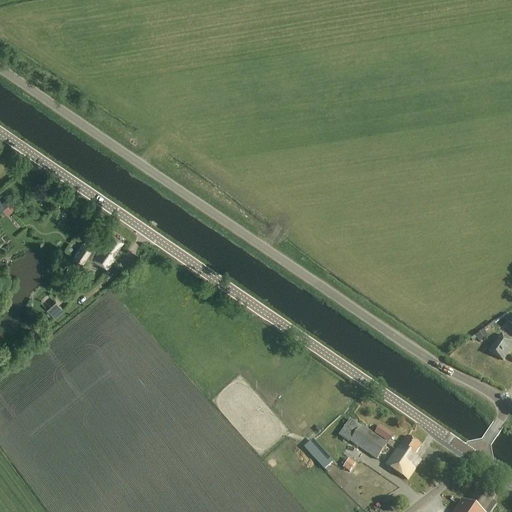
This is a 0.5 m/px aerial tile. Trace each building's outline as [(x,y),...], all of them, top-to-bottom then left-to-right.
[(66,203),(71,197),(68,194),(71,191),(58,177),(50,186),(66,203)] [(10,213),(2,203),(0,204),(0,211),(1,211),(6,217),(10,213)] [(113,256),(124,240),(111,232),(97,251),(84,242),(74,256),(83,262),(86,257),(92,260),(92,259),(107,269),(115,257),(113,256)] [(150,241),(143,252),(175,271),(181,259),(150,241)] [(48,322),(63,309),(57,302),(42,315),(48,322)] [(511,334),(511,319),(509,318),(503,329),(511,334)] [(483,330),(474,337),(476,338),(479,343),(487,336),(484,332),(483,330)] [(502,361),(511,346),(511,343),(499,335),(488,351),(502,361)] [(377,460),(387,445),(361,427),(351,442),(377,460)] [(379,427),(375,435),(383,440),(388,433),(379,427)] [(407,482),(421,463),(414,457),(420,448),(407,438),(386,466),(407,482)] [(325,470),(332,463),(312,442),(305,448),(325,470)] [(309,473),(315,467),(295,445),(288,451),(309,473)] [(350,475),(356,465),(350,461),(343,470),(350,475)] [(335,479),(340,469),(331,465),(326,475),(335,479)] [(491,511),(497,504),(492,501),(495,496),(481,487),(469,504),(462,500),(453,511),(491,511)]
